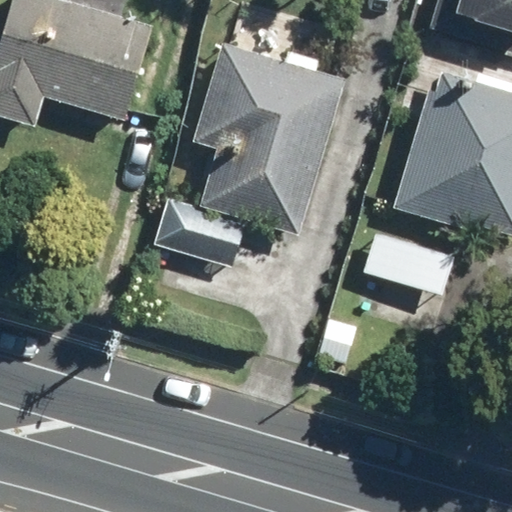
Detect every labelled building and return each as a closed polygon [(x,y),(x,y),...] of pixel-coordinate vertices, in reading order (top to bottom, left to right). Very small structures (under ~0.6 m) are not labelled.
[(150,0),(143,24),(66,0),(5,0),(0,19),(0,117),(32,128),(42,95),(121,120),(147,36),(183,47),(197,0),(150,0)] [(511,0),(439,0),(436,14),(511,36),(511,0)] [(340,75),(216,40),(187,142),(211,149),(195,206),(170,198),(156,246),(228,266),(241,221),(293,236),(340,75)] [(511,243),(511,92),(434,68),(392,207),(511,244),(511,243)] [(447,254),(370,232),(358,272),(435,295),(447,254)]
